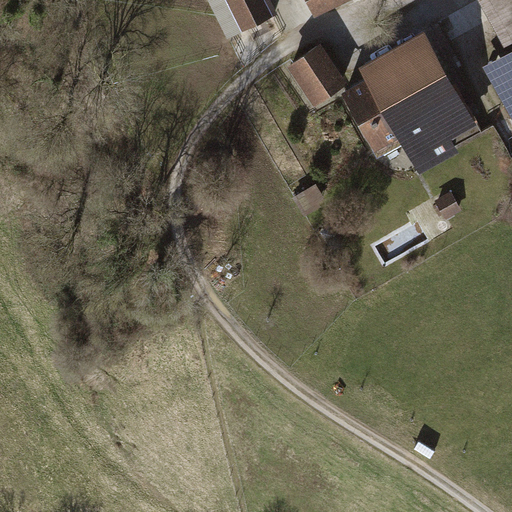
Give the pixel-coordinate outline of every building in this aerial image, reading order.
[(263,0),(225,0),(244,36),(274,20),(263,0)] [(304,0),(315,20),(354,0),(304,0)] [(511,0),(480,0),(478,1),(508,55),(511,52),(511,0)] [(425,34),(361,71),(368,82),(343,96),(381,159),(404,146),(421,175),(459,153),(451,139),(478,123),(425,34)] [(322,48),(290,70),(317,110),(349,88),(322,48)] [(511,52),(508,55),(486,67),(511,113),(511,52)] [(452,193),(436,203),(447,221),(463,211),(452,193)]
